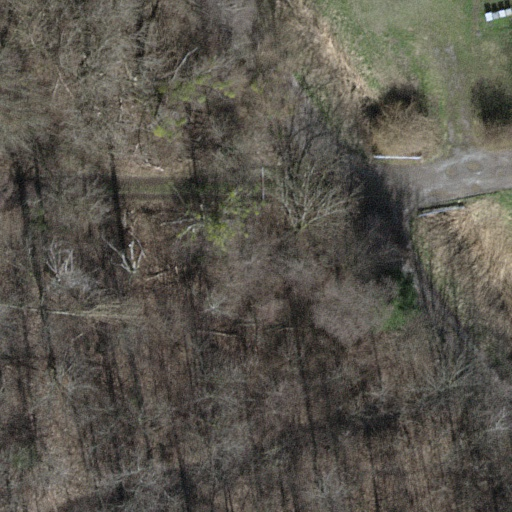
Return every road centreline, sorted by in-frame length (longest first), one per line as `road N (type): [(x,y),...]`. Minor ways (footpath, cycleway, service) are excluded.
road 1 (track): [(370,202),(511,422)]
road 2 (track): [(228,0),(370,202)]
road 3 (track): [(511,165),(465,171),(370,202)]
